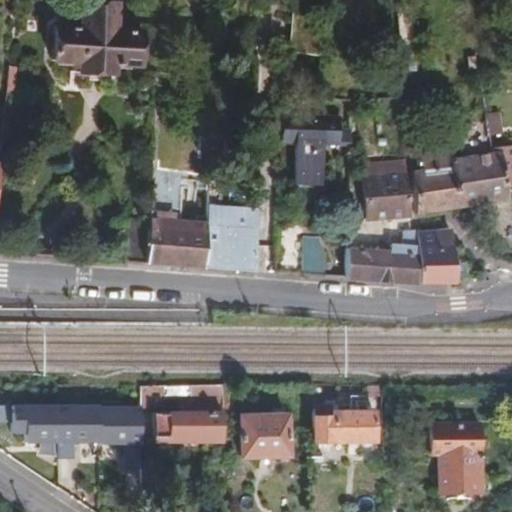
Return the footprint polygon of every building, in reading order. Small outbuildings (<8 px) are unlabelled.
[(392,0),(397,72),(404,71),(404,64),(409,64),(404,0),(392,0)] [(75,34),(48,32),(46,65),(73,67),(72,69),(81,77),(99,78),(107,72),(107,68),(132,69),(134,38),(110,36),(111,3),(77,1),(75,34)] [(319,52),(321,13),(291,12),(290,50),(319,52)] [(244,89),(245,76),(221,75),(220,88),(244,89)] [(343,122),(274,119),(273,146),(287,147),(286,186),(310,187),(312,148),(342,149),(343,122)] [(503,192),(511,191),(511,175),(508,145),(486,148),(483,119),(450,123),(453,139),(457,138),(459,158),(447,159),(453,206),(504,199),(503,192)] [(409,214),(453,206),(447,159),(444,139),(436,140),(436,147),(416,151),(417,169),(406,172),(409,214)] [(401,217),(397,160),(353,164),(358,220),(401,217)] [(212,225),(200,224),(197,269),(229,271),(246,272),(252,188),(216,186),(212,225)] [(197,269),(200,224),(169,222),(171,192),(145,191),(142,230),(140,265),(178,268),(197,269)] [(296,226),(270,225),(268,275),(294,277),(296,226)] [(122,229),(119,263),(140,265),(142,230),(122,229)] [(410,233),(414,287),(439,285),(451,285),(448,246),(430,247),(429,231),(410,233)] [(430,247),(448,246),(447,235),(441,231),(429,231),(430,247)] [(398,252),(340,249),(339,281),(414,287),(410,233),(397,233),(398,252)] [(161,385),(136,386),(137,405),(161,405),(161,385)] [(188,402),(219,402),(219,385),(199,385),(188,385),(188,402)] [(219,410),(219,416),(230,416),(230,385),(219,385),(219,402),(219,410)] [(69,386),(70,391),(70,398),(104,397),(104,386),(69,386)] [(104,386),(104,397),(104,399),(97,400),(97,425),(137,426),(137,405),(136,386),(106,386),(104,386)] [(380,386),(365,386),(365,395),(380,395),(380,386)] [(334,406),(310,406),(310,442),(370,442),(370,409),(362,409),(362,415),(334,415),(334,406)] [(151,434),(219,435),(219,416),(219,410),(150,410),(151,434)] [(283,415),(235,415),(236,454),(283,454),(283,415)] [(476,424),(425,425),(425,459),(435,459),(437,493),(478,493),(476,424)]
